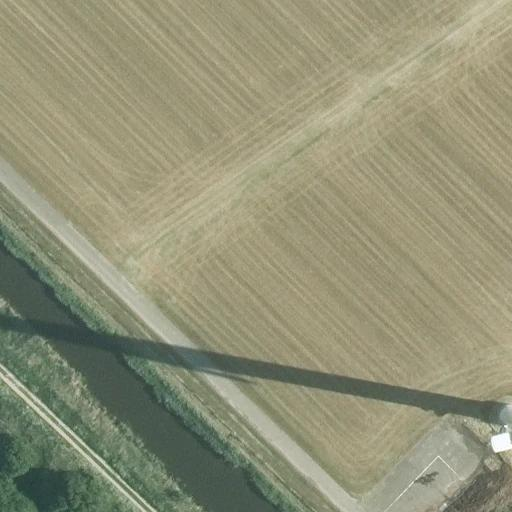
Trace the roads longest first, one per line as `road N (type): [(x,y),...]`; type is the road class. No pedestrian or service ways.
road 1 (track): [(0,167),(357,511)]
road 2 (track): [(0,371),(145,511)]
